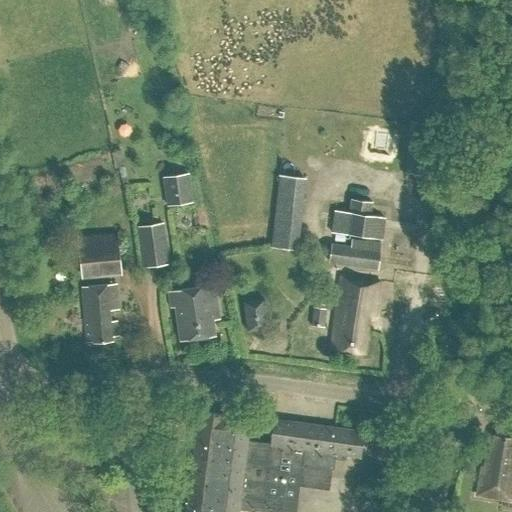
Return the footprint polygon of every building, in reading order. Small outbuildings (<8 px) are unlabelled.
[(453,178),(455,166),(438,164),(443,125),(409,121),(404,173),(441,177),(453,178)] [(168,207),(194,203),(190,174),(164,178),(168,207)] [(298,250),(306,178),(279,175),(271,247),(298,250)] [(372,217),(374,202),(350,199),(349,214),(334,212),(331,233),(383,239),(385,218),(372,217)] [(144,268),(170,265),(165,224),(138,227),(144,268)] [(82,279),(122,276),(118,233),(78,237),(82,279)] [(379,269),(382,242),(351,238),(350,246),(331,243),(329,263),(379,269)] [(375,315),(380,281),(340,275),(329,348),(363,353),(369,314),(375,315)] [(109,322),(108,312),(117,311),(115,284),(81,288),(87,344),(111,342),(111,339),(116,338),(114,322),(109,322)] [(221,318),(216,284),(171,290),(173,307),(178,306),(182,339),(216,335),(214,319),(221,318)] [(250,330),(272,328),(269,300),(247,303),(250,330)] [(324,327),(327,309),(312,307),(310,326),(324,327)] [(269,445),(245,442),(248,417),(199,411),(185,511),(236,511),(237,506),(262,510),(294,511),(297,485),(328,489),(332,460),(343,461),(343,457),(358,458),(361,432),(272,420),(269,445)] [(511,444),(510,444),(511,438),(493,435),(491,443),(486,442),(482,466),(476,465),(472,493),(507,499),(511,466),(511,444)]
